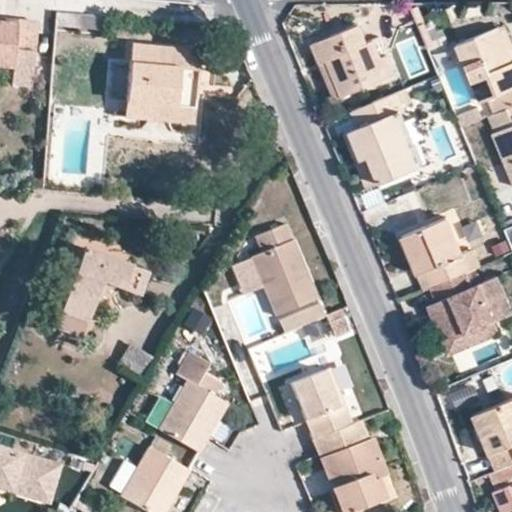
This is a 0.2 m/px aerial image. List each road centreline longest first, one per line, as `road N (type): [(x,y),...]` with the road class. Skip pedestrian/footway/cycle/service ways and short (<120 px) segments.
road 1 (residential): [(451,511),(247,0)]
road 2 (unknown): [(1,136),(307,149)]
